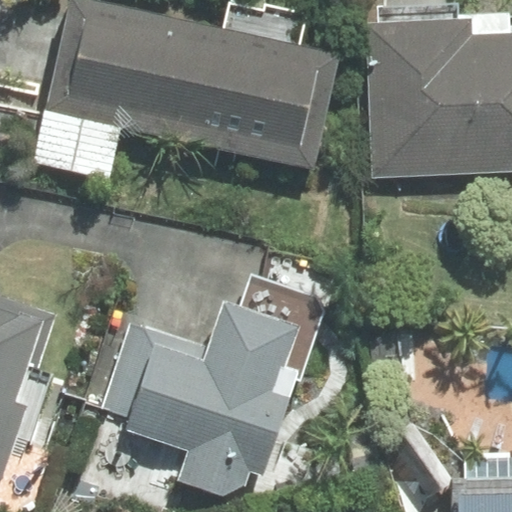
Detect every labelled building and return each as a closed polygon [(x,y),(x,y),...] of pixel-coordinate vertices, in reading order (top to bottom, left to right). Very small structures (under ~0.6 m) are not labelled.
[(61,0),(58,0),(21,166),(94,183),(107,126),(297,169),(323,59),(61,0)] [(358,28),(364,179),(511,172),(511,36),(454,39),(454,24),(358,28)] [(0,451),(13,410),(0,406),(0,397),(11,363),(29,369),(45,319),(0,305),(0,451)] [(193,347),(121,324),(94,407),(116,414),(110,434),(174,455),(166,482),(206,495),(232,487),(236,474),(247,477),(280,375),(262,369),(274,332),(205,310),(193,347)] [(511,511),(511,494),(441,496),(441,511),(511,511)]
